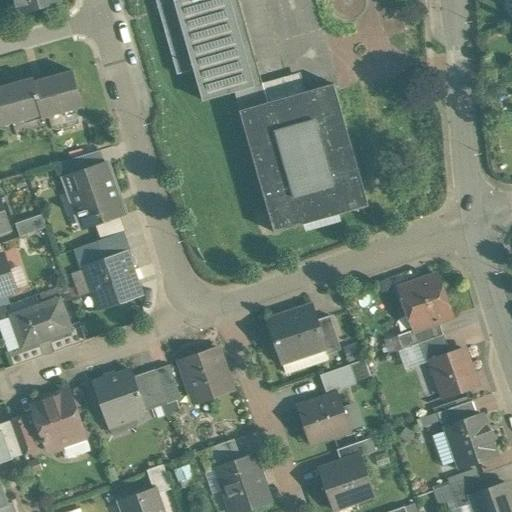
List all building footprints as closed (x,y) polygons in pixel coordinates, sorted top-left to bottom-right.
[(16,0),(19,8),(18,9),(20,14),(60,3),(59,0),(16,0)] [(155,0),(177,75),(194,70),(203,101),(254,86),(228,0),(155,0)] [(88,103),(77,65),(39,76),(49,110),(50,114),(88,103)] [(38,72),(0,83),(0,123),(49,110),(39,76),(38,72)] [(334,83),(240,110),(274,232),(369,205),(334,83)] [(123,214),(105,161),(65,176),(79,216),(83,214),(88,227),(95,224),(118,216),(123,214)] [(0,196),(0,230),(11,227),(0,196)] [(41,213),(15,223),(20,236),(46,227),(41,213)] [(118,216),(95,224),(101,239),(120,232),(123,231),(118,216)] [(101,239),(98,240),(102,252),(124,243),(120,232),(101,239)] [(127,251),(83,266),(98,309),(142,294),(127,251)] [(5,254),(0,255),(0,293),(17,288),(5,254)] [(437,274),(399,287),(406,308),(411,306),(419,328),(452,317),(437,274)] [(59,299),(12,315),(23,346),(70,329),(59,299)] [(0,306),(0,319),(8,317),(4,305),(0,306)] [(312,307),(269,321),(282,361),(325,347),(317,321),(312,307)] [(330,316),(317,321),(325,347),(327,354),(341,350),(330,316)] [(443,334),(419,342),(426,362),(431,360),(431,359),(450,352),(443,334)] [(215,347),(182,359),(197,402),(230,390),(215,347)] [(450,352),(431,359),(431,360),(444,397),(476,385),(463,348),(450,352)] [(350,363),(320,374),(325,390),(355,379),(350,363)] [(181,397),(169,364),(155,369),(167,403),(181,397)] [(116,376),(96,383),(95,381),(93,382),(107,420),(125,414),(135,419),(142,416),(145,410),(133,376),(130,369),(116,374),(116,376)] [(155,369),(133,376),(145,410),(167,403),(155,369)] [(419,373),(429,398),(439,394),(429,369),(419,373)] [(69,390),(36,402),(33,408),(34,411),(25,415),(36,445),(45,441),(47,449),(53,452),(62,448),(65,457),(90,449),(69,390)] [(336,392),(297,406),(311,445),(350,431),(336,392)] [(471,400),(437,412),(443,428),(445,427),(445,426),(476,415),(471,400)] [(476,415),(445,426),(445,427),(460,467),(496,455),(482,413),(476,415)] [(36,445),(25,415),(11,419),(23,453),(32,450),(36,445)] [(371,437),(337,449),(341,460),(360,454),(360,456),(375,450),(371,437)] [(234,438),(206,448),(210,460),(203,462),(206,472),(217,468),(217,467),(241,458),(234,438)] [(241,458),(217,467),(217,468),(232,511),(239,511),(269,502),(253,454),(241,458)] [(341,460),(319,468),(332,504),(354,496),(356,502),(374,495),(360,456),(360,454),(341,460)] [(163,464),(147,469),(153,489),(154,489),(156,494),(171,489),(163,464)] [(511,511),(511,499),(506,481),(471,494),(476,511),(511,511)] [(0,511),(15,511),(12,502),(6,504),(0,485),(0,511)] [(153,489),(120,501),(123,511),(162,511),(156,494),(154,489),(153,489)]
